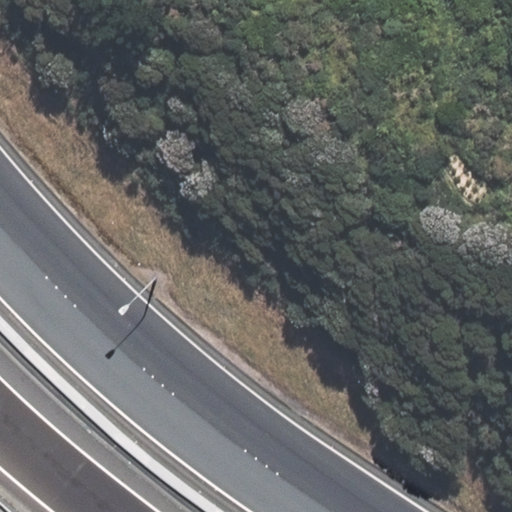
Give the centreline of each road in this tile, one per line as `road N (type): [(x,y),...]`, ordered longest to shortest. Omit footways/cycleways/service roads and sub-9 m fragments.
road 1 (secondary): [(0,220),(159,381),(337,511)]
road 2 (secondary): [(101,511),(0,425)]
